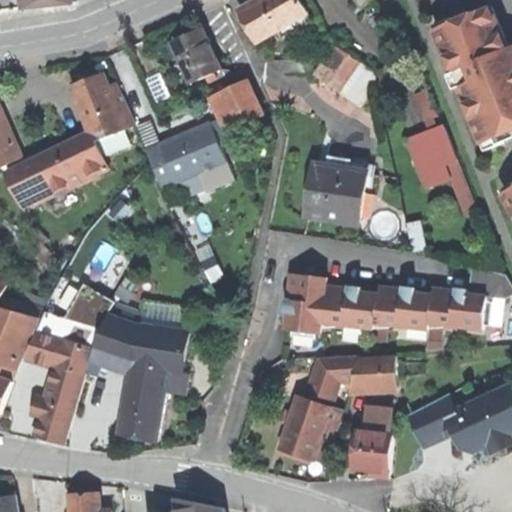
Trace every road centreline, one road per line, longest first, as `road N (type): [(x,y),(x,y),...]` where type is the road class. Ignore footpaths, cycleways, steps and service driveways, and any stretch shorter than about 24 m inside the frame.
road 1 (residential): [(0,458),(131,469),(320,511)]
road 2 (tertiary): [(0,48),(83,34),(158,0)]
